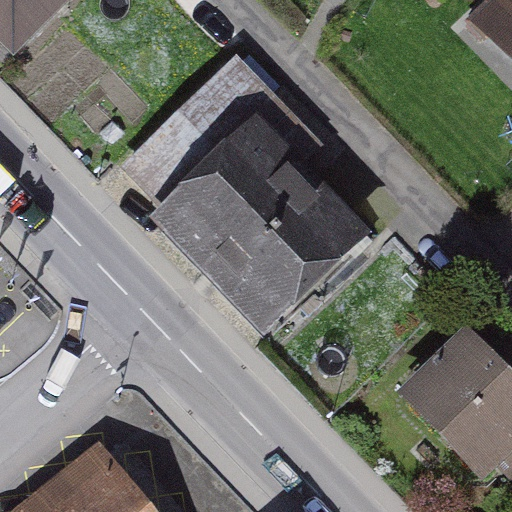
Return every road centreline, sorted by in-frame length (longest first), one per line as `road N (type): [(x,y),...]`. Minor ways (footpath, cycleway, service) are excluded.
road 1 (secondary): [(150,335),(329,511)]
road 2 (secondary): [(0,170),(150,335)]
road 3 (residential): [(0,449),(150,335)]
